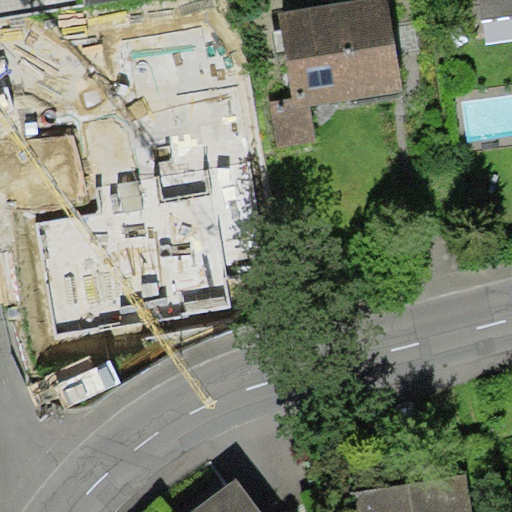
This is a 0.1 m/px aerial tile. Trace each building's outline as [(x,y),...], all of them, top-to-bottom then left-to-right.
[(376,0),(352,0),(270,17),(288,103),(263,108),(274,160),(324,150),(316,113),(397,96),(376,0)] [(511,0),(471,0),(476,30),(511,24),(511,0)] [(219,190),(30,221),(48,334),(238,303),(219,190)] [(471,511),(467,480),(339,499),(341,511),(471,511)] [(242,511),(225,488),(191,511),(242,511)]
